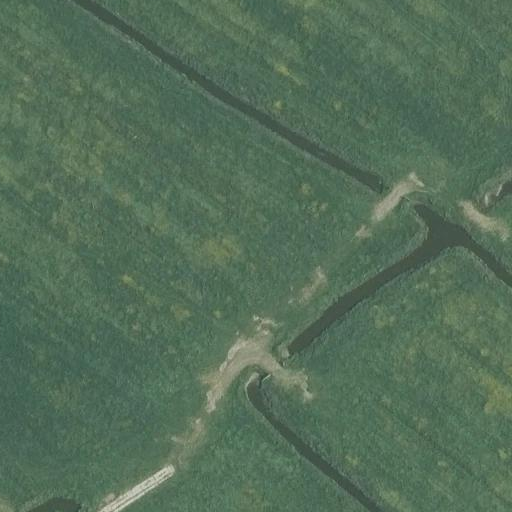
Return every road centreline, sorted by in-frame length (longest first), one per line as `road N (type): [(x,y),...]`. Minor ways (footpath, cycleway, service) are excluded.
road 1 (track): [(110,511),(191,455),(229,377),(252,351),(291,385)]
road 2 (track): [(252,351),(406,180)]
road 3 (track): [(406,180),(305,86)]
road 4 (track): [(406,180),(444,191),(511,241)]
